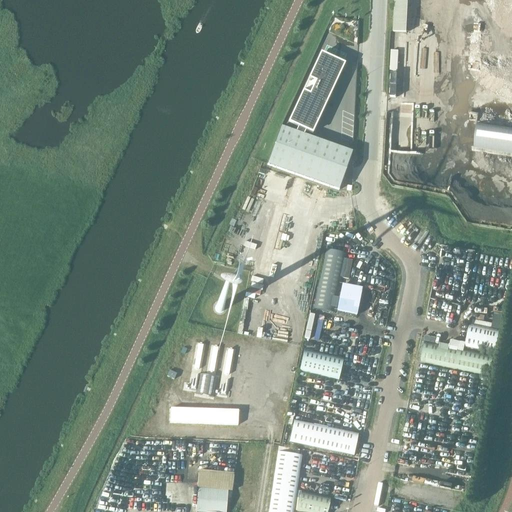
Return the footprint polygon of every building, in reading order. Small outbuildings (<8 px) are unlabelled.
[(395,0),(394,31),(406,32),(407,0),(395,0)] [(390,71),(397,71),(399,51),(391,51),(390,71)] [(280,127),(267,165),(339,190),(352,152),(304,135),(306,131),(312,134),(345,64),(320,53),(288,123),(298,128),(296,132),(280,127)] [(334,313),(341,278),(349,280),(353,261),(345,260),(346,253),(326,249),(314,309),(334,313)] [(215,308),(215,309),(215,310),(216,311),(216,312),(217,312),(218,313),(219,313),(220,313),(221,313),(222,312),(223,312),(223,311),(223,310),(224,310),(224,309),(224,308),(223,307),(223,306),(222,306),(222,305),(221,305),(220,305),(219,305),(218,305),(217,305),(217,306),(216,306),(216,307),(215,307),(215,308)] [(465,347),(495,353),(499,331),(469,325),(465,347)] [(495,357),(427,343),(422,362),(491,376),(495,357)] [(203,346),(198,345),(194,369),(198,370),(203,346)] [(218,349),(213,348),(209,372),(214,373),(218,349)] [(300,371),(339,379),(344,358),(304,349),(300,371)] [(233,352),(228,351),(224,374),(229,375),(233,352)] [(177,375),(169,371),(167,377),(174,381),(177,375)] [(171,409),(170,422),(238,424),(238,411),(171,409)] [(354,457),(358,435),(295,422),(291,443),(354,457)] [(268,511),(292,511),(302,455),(277,451),(268,511)] [(225,511),(227,491),(197,488),(195,511),(225,511)] [(327,511),(331,498),(301,492),(296,511),(327,511)]
